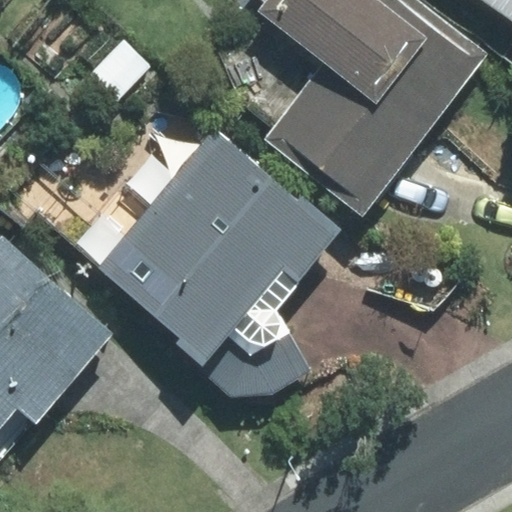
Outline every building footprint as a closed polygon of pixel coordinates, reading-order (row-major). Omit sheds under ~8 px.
[(265,0),(269,3),(264,10),(329,61),(268,137),(362,211),(486,54),(416,0),(265,0)] [(511,0),(483,0),(511,19),(511,0)] [(151,66),(124,40),(72,94),(99,120),(151,66)] [(310,371),(277,310),(339,229),(214,129),(100,268),(182,337),(177,344),(203,365),(200,369),(230,397),(273,394),(310,371)] [(36,424),(114,335),(3,238),(0,240),(0,426),(17,407),(36,424)]
